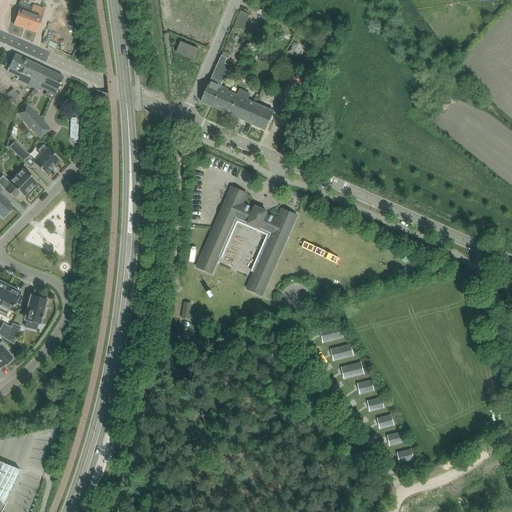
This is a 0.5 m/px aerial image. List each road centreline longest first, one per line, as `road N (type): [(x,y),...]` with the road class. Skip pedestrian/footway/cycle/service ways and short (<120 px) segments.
road 1 (tertiary): [(511,260),(184,117)]
road 2 (secondary): [(131,198),(111,347),(63,511)]
road 3 (secondary): [(75,511),(121,347),(135,231),(131,198)]
road 4 (tertiary): [(0,36),(184,117)]
road 5 (secondary): [(131,198),(114,0)]
road 6 (residential): [(0,391),(65,322),(56,285),(0,255)]
road 7 (unclassified): [(184,117),(234,0)]
